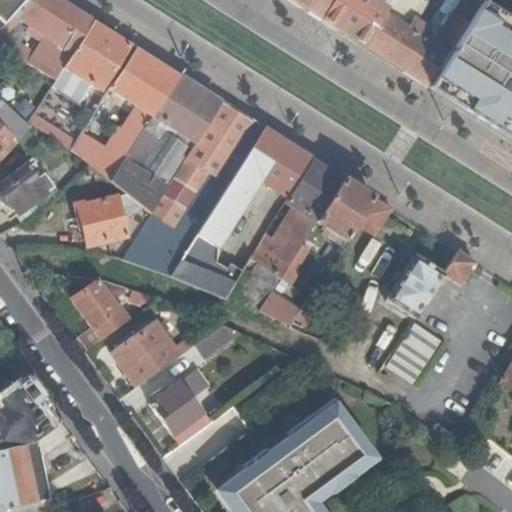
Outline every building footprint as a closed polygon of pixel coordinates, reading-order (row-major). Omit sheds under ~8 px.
[(46,42),(35,58),(4,38),(3,37),(0,40),(0,52),(19,64),(51,85),(67,60),(55,52),(78,18),(50,0),(25,0),(20,10),(13,21),(15,22),(46,42)] [(276,0),(318,26),(334,0),(276,0)] [(357,0),(334,0),(318,26),(361,53),(394,0),(372,0),(374,3),(370,8),(357,0)] [(394,0),(361,53),(425,94),(472,19),(484,0),(394,0)] [(20,10),(16,8),(0,26),(0,40),(3,37),(4,38),(15,22),(13,21),(20,10)] [(89,25),(78,18),(55,52),(67,60),(89,25)] [(511,43),(472,19),(425,94),(431,98),(437,89),(465,107),(459,116),(511,149),(511,43)] [(4,38),(35,58),(46,42),(15,22),(4,38)] [(89,25),(67,60),(51,85),(48,90),(74,107),(87,88),(96,93),(125,48),(89,25)] [(173,79),(130,51),(105,92),(135,111),(120,134),(116,132),(101,153),(77,135),(70,146),(65,153),(84,169),(105,185),(173,79)] [(215,105),(173,79),(105,185),(139,213),(144,217),(145,215),(215,105)] [(257,132),(215,105),(145,215),(148,217),(117,263),(166,281),(208,214),(257,132)] [(0,153),(8,144),(11,147),(23,134),(0,111),(0,153)] [(25,125),(29,128),(65,153),(70,146),(49,132),(29,118),(25,125)] [(257,132),(208,214),(166,281),(195,293),(220,304),(239,275),(228,268),(223,276),(213,270),(215,253),(259,183),(285,200),(308,164),(257,132)] [(19,172),(27,181),(38,172),(31,164),(27,165),(19,172)] [(308,164),(285,200),(247,263),(253,267),(249,273),(231,302),(255,318),(265,303),(278,283),(285,272),(313,227),(340,184),(308,164)] [(4,210),(13,221),(40,198),(29,184),(27,181),(19,172),(0,187),(0,209),(2,212),(4,210)] [(29,184),(40,198),(48,191),(37,177),(29,184)] [(369,202),(340,184),(313,227),(341,245),(352,228),(369,202)] [(72,209),(82,248),(122,239),(122,238),(111,199),(72,209)] [(386,213),(369,202),(352,228),(369,238),(386,213)] [(144,217),(139,213),(122,238),(122,239),(127,243),(144,217)] [(473,268),(453,255),(438,278),(437,280),(439,281),(457,292),(473,268)] [(410,261),(382,304),(412,324),(439,281),(437,280),(438,278),(410,261)] [(295,278),(285,272),(278,283),(288,289),(295,278)] [(87,283),(63,299),(96,344),(121,325),(112,313),(110,315),(87,283)] [(149,299),(130,293),(128,301),(141,305),(149,299)] [(255,318),(255,319),(285,333),(294,320),(265,303),(255,318)] [(314,311),(303,305),(294,320),(285,333),(294,337),(297,332),(300,333),(314,311)] [(149,324),(106,354),(131,389),(174,358),(168,350),(149,324)] [(188,348),(201,338),(195,330),(168,350),(174,358),(188,348)] [(201,338),(188,348),(197,360),(221,342),(212,330),(201,338)] [(412,330),(385,372),(406,385),(433,342),(412,330)] [(439,345),(433,342),(406,385),(411,389),(439,345)] [(511,342),(507,352),(511,355),(511,364),(498,388),(511,397),(511,342)] [(190,373),(175,384),(187,401),(202,390),(190,373)] [(187,401),(175,384),(144,406),(167,440),(199,416),(187,401)] [(0,456),(19,452),(43,434),(16,395),(0,405),(0,456)] [(327,401),(326,402),(280,435),(283,439),(285,442),(332,408),(327,401)] [(359,401),(349,410),(367,430),(377,421),(359,401)] [(238,471),(214,488),(231,511),(306,511),(302,504),(321,491),(343,476),(368,459),(332,408),(285,442),(283,439),(257,457),(260,462),(241,475),(238,471)] [(470,413),(463,425),(481,439),(489,426),(470,413)] [(51,511),(52,511),(43,434),(19,452),(31,506),(0,511),(51,511)] [(420,444),(401,455),(414,477),(433,466),(420,444)] [(0,456),(0,511),(31,506),(19,452),(0,456)] [(257,457),(255,454),(236,468),(238,471),(241,475),(260,462),(257,457)] [(368,459),(343,476),(321,491),(324,497),(372,464),(368,459)] [(231,511),(214,488),(207,493),(220,511),(231,511)]
